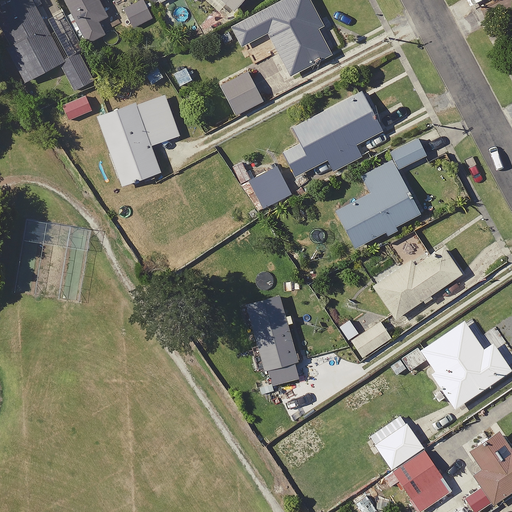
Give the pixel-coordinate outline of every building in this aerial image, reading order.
[(53,24),(57,32),(51,34),(40,9),(44,8),(41,0),(17,0),(19,4),(0,11),(0,16),(29,87),(34,98),(71,82),(76,93),(97,85),(66,13),(51,19),(53,24)] [(68,0),(92,43),(105,36),(98,22),(108,16),(101,2),(104,0),(68,0)] [(253,0),(221,0),(240,16),(253,0)] [(340,54),(311,0),(291,0),(235,30),(245,48),(271,35),(294,78),(340,54)] [(147,2),(128,12),(142,39),(161,28),(147,2)] [(198,86),(189,67),(177,73),(186,92),(198,86)] [(267,103),(250,69),(221,83),(239,117),(267,103)] [(91,107),(87,95),(64,104),(68,116),(91,107)] [(183,139),(168,96),(101,119),(126,190),(164,177),(155,149),(183,139)] [(384,134),(366,97),(297,130),(304,146),(287,155),(298,177),(330,161),(335,171),(362,158),(357,148),(384,134)] [(428,158),(421,141),(393,152),(400,170),(428,158)] [(423,218),(393,162),(364,177),(373,193),(339,211),(359,251),(423,218)] [(294,193),(279,170),(246,191),(262,214),(294,193)] [(432,258),(414,231),(384,251),(392,263),(369,279),(382,298),(399,322),(465,274),(446,248),(432,258)] [(302,378),(281,299),(251,308),(272,386),(302,378)] [(382,323),(364,337),(354,323),(344,331),(366,360),(376,352),(394,339),(382,323)] [(422,356),(443,387),(429,396),(440,411),(453,402),(457,408),(511,371),(495,347),(485,353),(466,325),(422,356)] [(394,471),(425,451),(403,417),(372,437),(394,471)] [(511,494),(511,447),(503,435),(474,455),(485,471),(476,477),(496,506),(511,494)] [(425,451),(394,471),(420,511),(421,511),(452,493),(425,451)] [(461,511),(483,511),(492,506),(477,486),(455,503),(461,511)]
